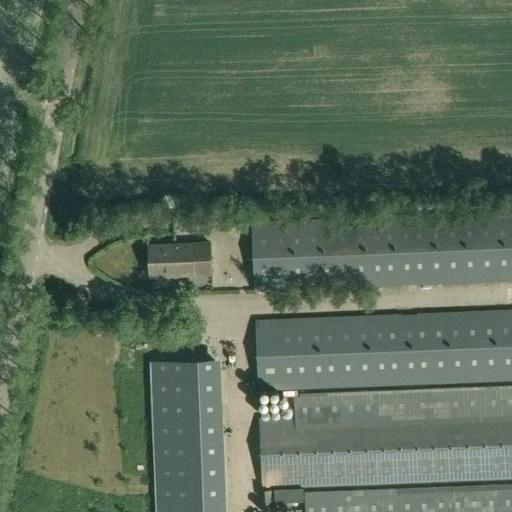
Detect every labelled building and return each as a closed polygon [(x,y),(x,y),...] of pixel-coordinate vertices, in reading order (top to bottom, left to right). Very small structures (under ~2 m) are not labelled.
[(511,210),(252,221),(254,292),(511,281),(511,210)] [(149,246),(150,277),(211,274),(210,244),(149,246)] [(511,283),(501,283),(500,295),(511,295),(511,283)] [(511,309),(255,320),(258,391),(511,380),(511,309)] [(153,363),(156,423),(217,420),(214,361),(153,363)] [(511,407),(260,418),(262,489),(422,483),(511,479),(511,407)] [(219,480),(202,481),(203,501),(220,500),(219,480)] [(311,508),(337,506),(336,495),(310,497),(311,508)]
